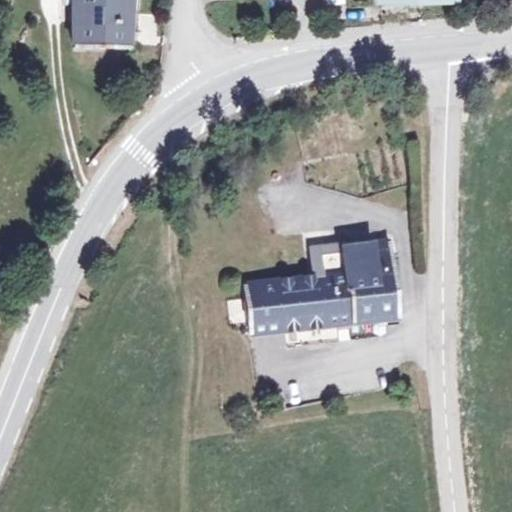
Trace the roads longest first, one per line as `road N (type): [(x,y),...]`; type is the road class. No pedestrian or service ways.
road 1 (unclassified): [(454,511),(442,341),(447,39)]
road 2 (secondary): [(447,39),(289,60),(203,95)]
road 3 (secondary): [(203,95),(119,177),(87,221),(59,288)]
road 4 (track): [(95,211),(68,143),(53,0)]
road 5 (secondary): [(59,288),(0,437)]
